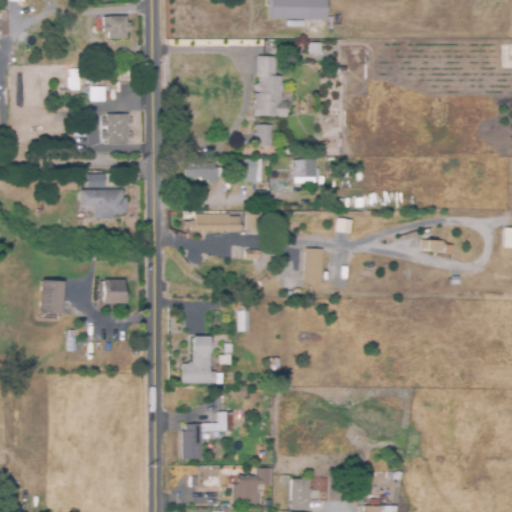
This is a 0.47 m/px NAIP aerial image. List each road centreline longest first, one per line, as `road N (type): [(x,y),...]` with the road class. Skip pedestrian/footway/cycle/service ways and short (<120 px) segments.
road 1 (residential): [(150,0),(154,511)]
road 2 (residential): [(0,162),(153,162)]
